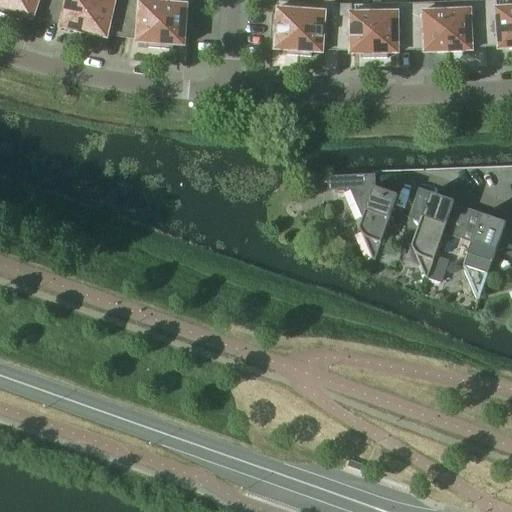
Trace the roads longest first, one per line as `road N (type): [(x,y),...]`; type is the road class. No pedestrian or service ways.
road 1 (tertiary): [(380,511),(0,376)]
road 2 (residential): [(227,93),(373,97),(511,89)]
road 3 (residential): [(0,52),(123,82),(227,93)]
